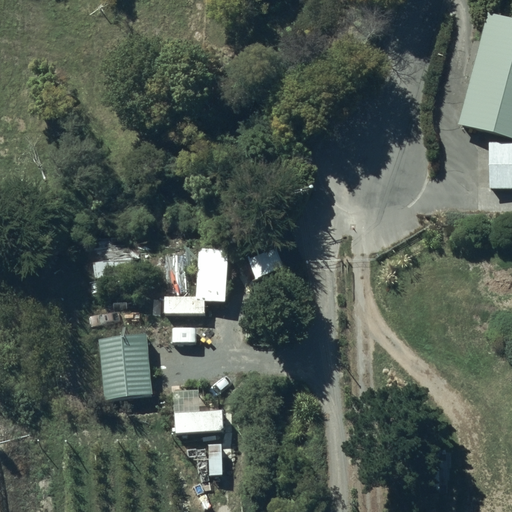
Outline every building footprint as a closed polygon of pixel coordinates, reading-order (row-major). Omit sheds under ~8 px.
[(511,140),(511,23),(490,18),(459,127),(511,140)] [(511,145),(490,146),(491,191),(511,191),(511,145)] [(290,226),(272,234),(286,275),(305,269),(290,226)] [(227,304),(231,252),(200,250),(197,302),(227,304)] [(95,265),(96,280),(137,276),(135,261),(95,265)] [(511,276),(503,280),(505,284),(491,290),(505,329),(511,326),(511,276)] [(149,338),(100,340),(104,399),(152,397),(149,338)] [(204,386),(175,386),(176,435),(229,434),(228,403),(205,404),(204,386)] [(511,511),(511,493),(491,494),(491,511),(511,511)]
